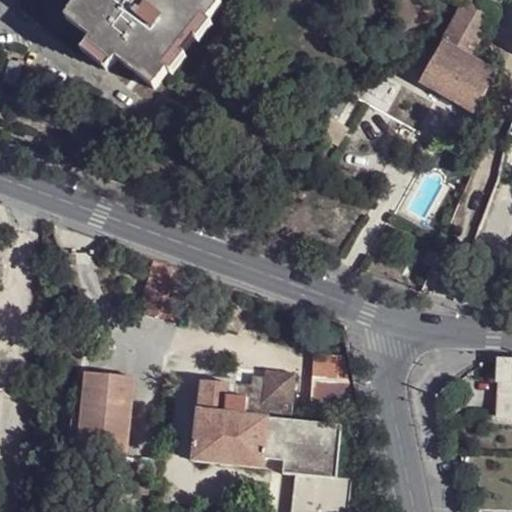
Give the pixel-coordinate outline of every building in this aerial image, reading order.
[(89,0),(88,1),(86,0),(82,0),(70,16),(94,35),(89,40),(116,61),(120,56),(157,86),(172,69),(167,64),(207,18),(211,21),(226,2),(223,0),(89,0)] [(472,56),(498,10),(480,0),(469,0),(469,2),(467,2),(445,41),(472,56)] [(480,0),(498,10),(503,0),(480,0)] [(167,64),(172,69),(176,71),(215,24),(211,21),(207,18),(167,64)] [(445,41),(423,78),(478,110),(500,72),(472,56),(445,41)] [(28,59),(15,55),(8,76),(22,81),(28,59)] [(148,265),(145,279),(179,289),(184,290),(183,273),(184,271),(181,269),(165,263),(150,258),(148,265)] [(179,289),(145,279),(138,312),(173,318),(179,289)] [(344,356),(315,353),(311,409),(341,412),(345,359),(344,356)] [(511,362),(499,361),(495,417),(511,418),(511,362)] [(134,374),(86,368),(76,448),(124,454),(134,374)] [(252,384),(235,383),(235,387),(234,399),(250,400),(249,417),(270,420),(269,423),(265,460),(284,461),(283,473),(296,474),(292,511),(350,511),(353,478),(337,477),(343,424),(291,419),(296,373),(266,371),(266,377),(265,386),(252,384)] [(252,376),(252,384),(265,386),(266,377),(252,376)] [(230,384),(202,380),(198,412),(249,417),(250,400),(234,399),(235,387),(229,386),(230,384)] [(269,423),(270,420),(249,417),(198,412),(194,463),(265,470),(265,464),(269,423)]
